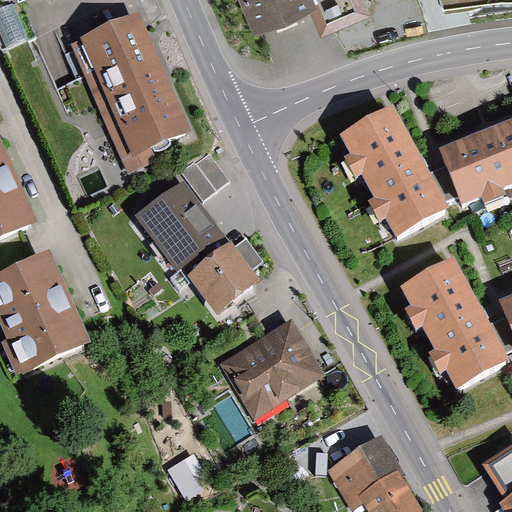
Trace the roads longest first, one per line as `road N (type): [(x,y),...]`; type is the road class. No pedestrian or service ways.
road 1 (tertiary): [(238,127),(450,511)]
road 2 (residential): [(238,127),(352,80),(511,43)]
road 3 (residential): [(0,96),(98,317)]
road 4 (tertiary): [(184,0),(238,127)]
